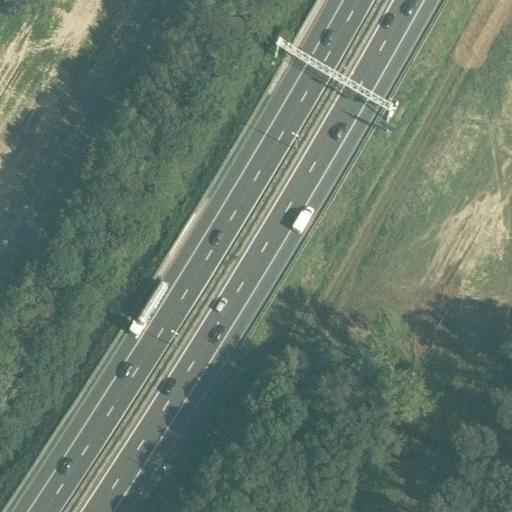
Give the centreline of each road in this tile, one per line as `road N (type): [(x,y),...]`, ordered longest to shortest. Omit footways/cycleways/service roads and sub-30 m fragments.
road 1 (motorway): [(351,0),(129,374),(36,511)]
road 2 (motorway): [(105,511),(417,0)]
road 3 (track): [(499,0),(313,342),(204,511)]
